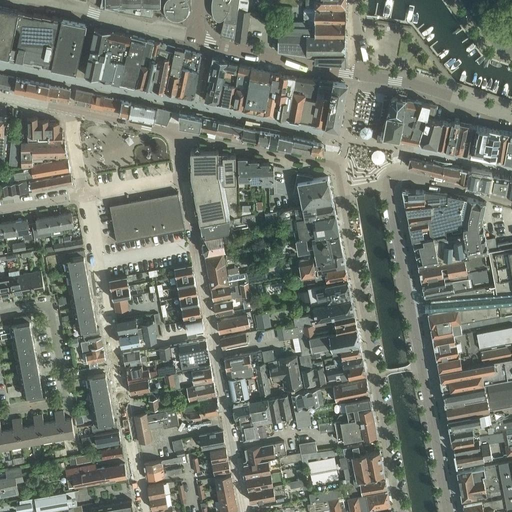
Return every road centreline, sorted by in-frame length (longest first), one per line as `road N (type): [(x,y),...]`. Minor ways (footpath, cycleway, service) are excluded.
road 1 (residential): [(401,511),(334,167),(173,131)]
road 2 (residential): [(448,511),(386,181),(403,173),(488,195)]
road 3 (residential): [(0,411),(66,401),(50,304),(0,313)]
road 4 (residential): [(245,511),(211,331)]
road 5 (tertiary): [(363,76),(194,40)]
road 6 (tertiary): [(27,0),(194,40)]
road 7 (residential): [(211,331),(181,178)]
road 8 (tertiary): [(511,117),(363,76)]
road 9 (residential): [(145,511),(118,375)]
